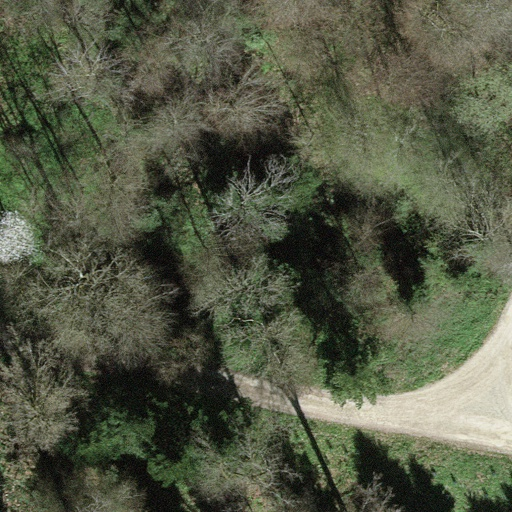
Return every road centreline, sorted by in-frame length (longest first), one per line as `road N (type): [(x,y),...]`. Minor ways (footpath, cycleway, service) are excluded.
road 1 (track): [(0,327),(479,427)]
road 2 (track): [(511,340),(479,427),(431,511)]
